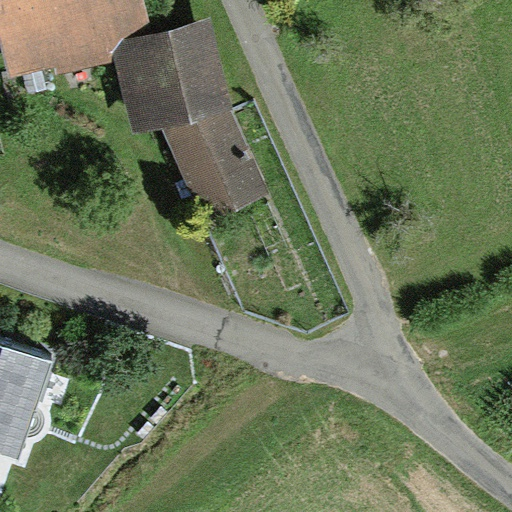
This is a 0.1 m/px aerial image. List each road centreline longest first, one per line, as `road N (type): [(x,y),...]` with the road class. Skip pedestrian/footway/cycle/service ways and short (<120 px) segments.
road 1 (residential): [(388,381),(375,312),(237,0)]
road 2 (residential): [(0,257),(388,381)]
road 3 (residential): [(388,381),(511,494)]
